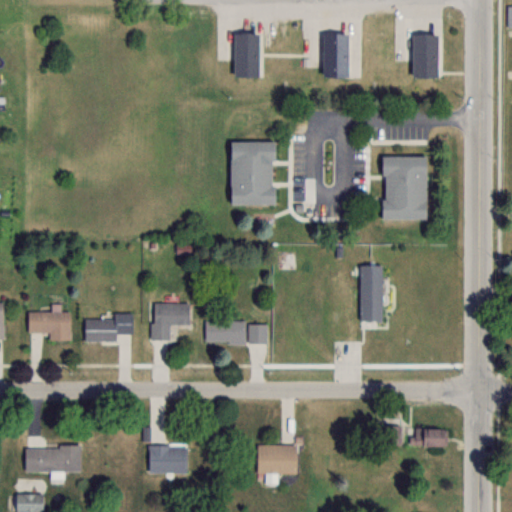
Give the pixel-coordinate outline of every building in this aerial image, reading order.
[(256,32),(231,32),(231,76),(256,76),(256,32)] [(320,77),(346,77),(346,33),(320,33),(320,77)] [(435,33),(410,33),(409,77),(435,77),(435,33)] [(227,204),(272,204),(272,141),(228,141),(227,204)] [(380,219),(425,219),(425,156),(380,156),(380,219)] [(380,320),(380,265),(358,265),(358,320),(380,320)] [(187,302),(151,302),(151,339),(168,339),(168,325),(187,325),(187,302)] [(69,311),(59,311),(59,304),(50,304),(50,312),(26,312),(26,332),(48,332),(48,340),(69,340),(69,311)] [(111,318),(83,318),(83,340),(114,340),(114,334),(131,334),(131,313),(111,313),(111,318)] [(204,340),(244,340),(244,319),(204,319),(204,340)] [(399,445),(399,426),(377,426),(377,445),(399,445)] [(413,444),(432,444),(432,431),(413,431),(413,444)] [(146,444),(146,472),(185,472),(185,444),(146,444)] [(255,473),(294,473),(294,444),(255,444),(255,473)] [(23,471),(78,471),(78,446),(23,446),(23,471)] [(40,511),(41,493),(13,493),(12,511),(40,511)]
